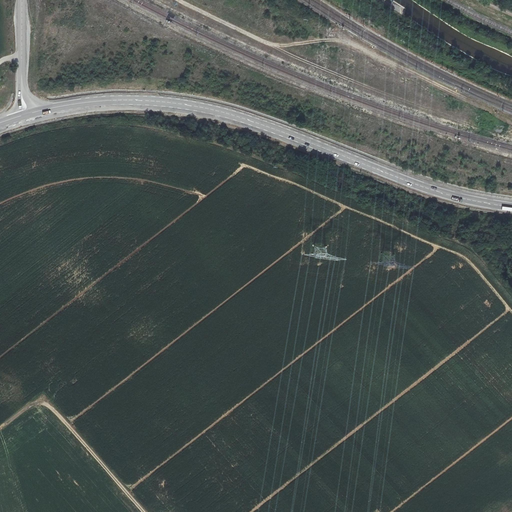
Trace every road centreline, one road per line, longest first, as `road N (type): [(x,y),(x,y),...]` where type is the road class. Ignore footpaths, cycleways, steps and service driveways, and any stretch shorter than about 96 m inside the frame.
road 1 (secondary): [(23,115),(107,100),(205,107),(442,193),(511,207)]
road 2 (track): [(461,95),(350,43),(273,45),(177,0)]
road 3 (track): [(0,427),(32,403),(43,404),(142,511)]
